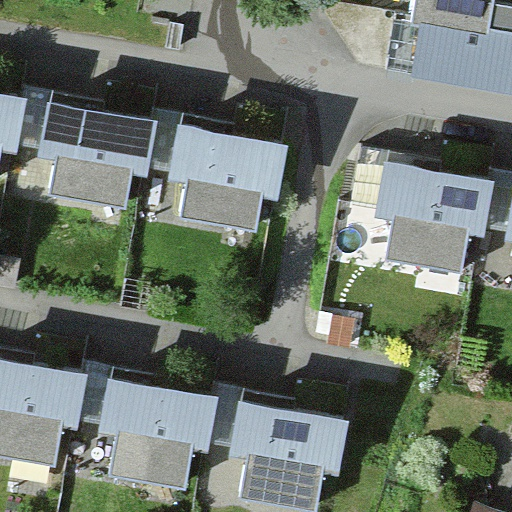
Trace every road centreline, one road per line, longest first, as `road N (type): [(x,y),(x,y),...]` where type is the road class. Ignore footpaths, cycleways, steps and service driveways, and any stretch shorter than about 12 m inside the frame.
road 1 (residential): [(0,299),(280,348)]
road 2 (residential): [(326,85),(49,40)]
road 3 (residential): [(326,85),(280,348)]
road 4 (residential): [(511,120),(326,85)]
